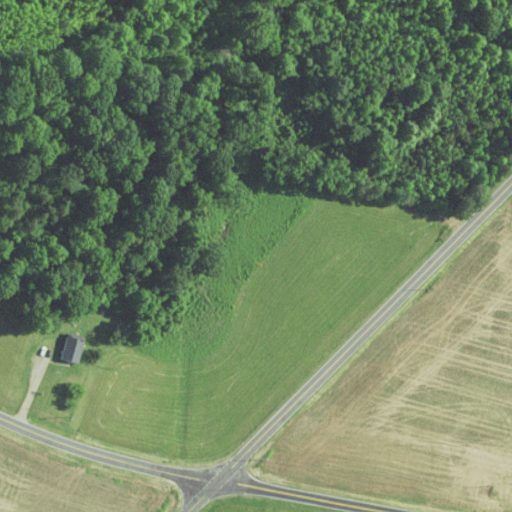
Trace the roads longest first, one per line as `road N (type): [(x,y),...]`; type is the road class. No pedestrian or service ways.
road 1 (tertiary): [(511,185),(188,511)]
road 2 (residential): [(0,417),(121,463),(383,511)]
